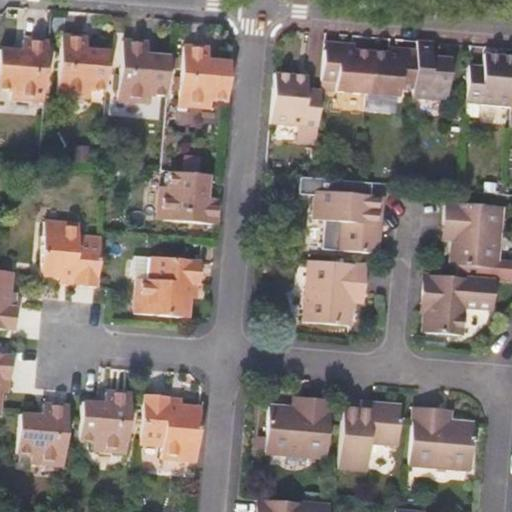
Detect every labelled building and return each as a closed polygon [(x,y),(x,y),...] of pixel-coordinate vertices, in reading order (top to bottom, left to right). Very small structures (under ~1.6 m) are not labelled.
[(89,88),(103,89),(106,50),(85,48),(86,36),(61,34),(56,93),(87,96),(89,88)] [(350,51),(322,49),(320,80),(332,81),(332,91),(365,94),(370,36),(354,35),(352,35),(351,43),(350,43),(350,51)] [(397,87),(413,88),(415,57),(385,54),(386,47),(387,37),(370,36),(365,94),(396,97),(397,87)] [(9,98),(40,100),(45,40),(21,38),(20,51),(0,49),(0,89),(9,91),(9,98)] [(149,93),(164,94),(167,55),(147,53),(148,42),(121,39),(118,99),(149,101),(149,93)] [(430,57),(431,41),(417,41),(416,50),(415,57),(413,88),(412,98),(446,100),(449,59),(430,57)] [(350,51),(350,43),(323,42),(322,49),(350,51)] [(211,98),(225,99),(226,86),(229,60),(208,58),(208,46),(183,44),(179,104),(211,106),(211,98)] [(385,54),(415,57),(416,50),(397,48),(386,47),(385,54)] [(493,61),(482,61),(481,66),(467,66),(464,103),(511,107),(511,97),(511,89),(511,55),(493,54),(493,61)] [(304,76),(272,73),(268,123),(301,126),(300,142),(315,143),(319,91),(303,90),(304,76)] [(155,214),(153,234),(213,239),(215,213),(204,213),(205,192),(167,189),(165,214),(155,214)] [(374,225),(376,195),(369,195),(312,190),(311,215),(339,217),(336,250),(354,252),(375,254),(378,225),(374,225)] [(452,231),(451,242),(449,267),(494,270),(500,207),(455,203),(443,203),(441,230),(452,231)] [(72,278),(71,285),(94,287),(98,240),(76,238),(76,226),(43,223),(38,275),(48,275),(57,276),(72,278)] [(452,231),(441,230),(440,242),(451,242),(452,231)] [(185,318),(187,298),(188,284),(196,284),(197,262),(150,258),(148,280),(137,279),(133,314),(185,318)] [(350,292),(362,294),(364,266),(352,265),(306,261),(301,323),(348,326),(350,304),(350,292)] [(6,307),(6,292),(8,272),(0,270),(0,329),(12,330),(14,307),(6,307)] [(485,308),(488,280),(447,277),(422,275),(419,313),(421,315),(420,332),(457,335),(461,306),(485,308)] [(72,278),(57,276),(57,284),(71,285),(72,278)] [(194,298),(196,284),(188,284),(187,298),(194,298)] [(6,307),(14,307),(14,302),(15,292),(6,292),(6,307)] [(350,292),(350,304),(362,305),(362,294),(350,292)] [(0,377),(7,378),(8,373),(9,357),(0,356),(0,377)] [(102,403),(97,402),(97,403),(80,402),(79,407),(76,441),(91,442),(91,449),(122,452),(128,392),(103,390),(102,403)] [(163,404),(164,396),(141,394),(137,443),(159,445),(158,456),(194,460),(198,408),(176,405),(163,404)] [(177,397),(164,396),(163,404),(176,405),(177,397)] [(302,408),(302,399),(289,398),(289,407),(302,408)] [(302,408),(289,407),(267,406),(263,452),(325,457),(329,412),(330,401),(302,399),(302,408)] [(396,446),(398,417),(400,406),(341,401),(341,413),(337,470),(366,472),(369,444),(396,446)] [(61,466),(67,406),(49,404),(40,404),(39,416),(16,414),(14,454),(29,455),(29,463),(61,466)] [(439,421),(439,409),(412,408),(411,419),(407,464),(470,470),(474,424),(451,422),(439,421)] [(439,421),(451,422),(451,411),(439,409),(439,421)] [(323,511),(324,506),(320,505),(256,500),(255,511),(323,511)]
